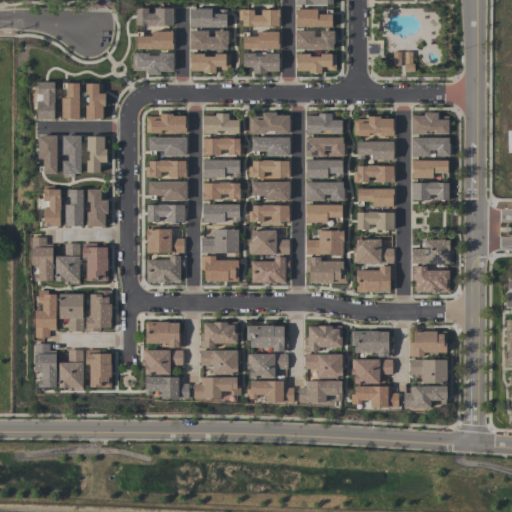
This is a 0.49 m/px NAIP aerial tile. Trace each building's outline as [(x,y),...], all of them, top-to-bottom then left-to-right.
[(172,24),(155,24),(155,25),(145,25),(145,24),(135,24),(135,7),(147,7),(147,13),(153,13),(153,7),(172,7),(172,24)] [(189,26),(189,8),(210,8),(210,13),(218,13),(218,9),(226,9),(226,15),(225,15),(225,26),(189,26)] [(278,25),(261,25),(261,26),(251,26),(251,25),(241,25),(241,19),(238,19),(238,9),(241,9),(241,8),(243,8),(243,9),(246,9),(245,8),(249,8),(249,9),(253,9),(253,14),(260,14),(260,9),(278,8),(278,16),(277,16),(278,25)] [(294,26),(294,17),(295,17),(295,8),(316,9),(316,13),(325,13),(325,9),(331,9),(331,14),(331,26),(294,26)] [(188,49),(188,30),(207,30),(207,36),(213,36),(213,30),(227,30),(227,31),(230,31),(230,42),(227,42),(227,43),(226,43),(226,49),(188,49)] [(294,49),(294,30),(313,30),(313,36),(319,36),(319,30),(333,30),(333,31),(336,31),(336,42),(333,42),(333,43),(331,43),(332,49),(294,49)] [(135,48),(135,36),(136,36),(136,31),(142,31),(142,36),(150,36),(150,31),(171,31),(171,39),(172,39),(172,48),(135,48)] [(241,48),(241,36),(242,36),(242,31),(248,31),(248,36),(256,36),(256,31),(277,31),(277,39),(278,39),(278,48),(241,48)] [(403,51),(411,51),(411,63),(413,63),(413,70),(403,70),(403,64),(403,51)] [(172,70),(159,70),(159,73),(146,73),(146,70),(132,70),(132,52),(147,52),(147,55),(157,55),(157,52),(172,52),(172,70)] [(265,70),(265,73),(252,73),(252,70),(247,70),(247,66),(242,66),(242,53),(253,53),(253,52),(264,52),(264,53),(277,53),(277,71),(265,70)] [(189,70),(189,62),(188,62),(188,53),(203,53),(203,56),(213,56),(213,53),(225,53),(225,54),(229,54),(229,69),(214,69),(214,72),(202,72),(202,70),(189,70)] [(309,53),(309,56),(319,56),(319,53),(330,53),(330,54),(335,54),(335,69),(320,69),(320,72),(308,72),(308,70),(295,70),(295,63),(294,63),(294,53),(309,53)] [(36,119),(36,100),(41,100),(41,94),(36,94),(36,81),(53,82),(53,92),(54,92),(54,102),(53,102),(53,119),(36,119)] [(78,119),(69,119),(69,118),(60,118),(60,97),(65,97),(65,88),(61,88),(61,82),(78,82),(78,119)] [(84,104),(87,104),(87,94),(84,94),(84,83),(102,83),(102,93),(104,93),(104,105),(102,105),(102,118),(94,118),(94,119),(84,118),(84,104)] [(214,115),(214,112),(227,112),(227,116),(232,116),(232,119),(237,119),(237,133),(225,133),(225,130),(216,130),(216,133),(202,133),(202,115),(214,115)] [(288,133),(273,133),(273,130),(263,130),(263,133),(251,133),(247,133),(247,115),(261,115),(261,112),(275,112),(275,115),(288,115),(288,133)] [(410,115),(423,115),(423,112),(436,112),(436,115),(448,115),(448,121),(447,121),(447,133),(434,133),(434,130),(425,130),(425,133),(410,133),(410,115)] [(184,115),(184,123),(185,123),(185,132),(170,132),(170,129),(160,129),(160,132),(149,132),(149,131),(145,131),(145,116),(159,116),(159,113),(172,113),(172,115),(184,115)] [(317,115),(317,113),(330,113),(330,116),(335,116),(335,119),(340,119),(340,133),(328,133),(328,130),(319,130),(319,133),(305,133),(305,115),(317,115)] [(378,135),(378,132),(367,132),(367,135),(357,135),(356,134),(353,134),(353,118),(366,118),(366,116),(379,116),(379,118),(391,118),(391,126),(392,126),(392,129),(393,129),(393,134),(392,134),(392,135),(378,135)] [(56,172),(42,172),(42,171),(39,171),(39,166),(42,166),(42,158),(37,158),(37,135),(55,135),(56,172)] [(80,173),(74,173),(74,174),(74,176),(63,176),(63,174),(61,174),(61,160),(67,160),(67,154),(61,154),(61,135),(80,135),(80,173)] [(85,136),(103,136),(103,149),(105,149),(105,161),(103,161),(103,165),(99,165),(99,172),(85,172),(85,160),(88,160),(88,150),(85,150),(85,136)] [(185,137),(185,155),(162,155),(162,150),(155,150),(155,154),(149,154),(149,150),(147,150),(147,137),(185,137)] [(201,138),(218,138),(218,137),(228,137),(228,138),(238,138),(238,144),(242,144),(242,154),(238,154),(238,155),(236,155),(236,154),(234,154),(234,155),(231,155),(231,154),(226,154),(226,149),(219,149),(219,154),(204,154),(204,155),(201,155),(201,146),(201,138)] [(288,137),(288,155),(265,155),(265,150),(257,150),(257,154),(252,154),(252,150),(250,150),(250,137),(288,137)] [(342,137),(342,143),(346,143),(346,154),(342,154),(342,155),(329,155),(329,149),(323,149),(323,155),(304,155),(304,137),(342,137)] [(447,137),(447,143),(448,143),(451,143),(451,154),(448,154),(448,155),(435,155),(435,149),(429,149),(429,155),(410,155),(410,137),(447,137)] [(370,159),(370,154),(363,154),(363,158),(356,158),(356,154),(356,141),(392,141),(392,159),(370,159)] [(184,169),(185,169),(185,177),(182,177),(182,176),(167,176),(166,171),(160,171),(159,177),(150,176),(150,177),(148,177),(148,176),(145,176),(145,166),(147,166),(148,160),(158,160),(158,159),(168,160),(184,160),(184,169)] [(238,159),(238,170),(239,170),(239,176),(231,176),(231,172),(223,172),(223,177),(202,177),(202,159),(238,159)] [(288,177),(285,177),(285,176),(270,177),(269,171),(262,171),(262,176),(252,177),(250,177),(250,176),(247,176),(247,166),(251,166),(251,160),(262,160),(270,159),(270,161),(287,160),(288,177)] [(341,159),(341,171),(342,171),(342,176),(334,176),(334,172),(326,172),(326,177),(305,177),(305,159),(341,159)] [(446,160),(446,171),(447,171),(447,176),(441,176),(441,172),(431,172),(431,177),(411,177),(411,168),(410,168),(410,160),(446,160)] [(392,182),(390,182),(390,181),(374,181),(374,176),(367,176),(367,181),(357,182),(355,182),(355,181),(352,181),(352,171),(355,171),(355,165),(365,165),(375,165),(375,166),(392,165),(392,182)] [(185,181),(185,200),(162,200),(162,195),(155,195),(155,198),(149,198),(149,195),(147,195),(147,181),(185,181)] [(288,181),(288,200),(265,200),(265,195),(257,195),(257,199),(252,198),(252,195),(250,195),(250,181),(288,181)] [(341,181),(341,187),(342,187),(342,188),(346,188),(346,198),(342,198),(342,200),(329,200),(329,194),(323,194),(323,200),(304,200),(304,181),(341,181)] [(201,182),(218,182),(227,182),(238,183),(238,188),(242,188),(242,198),(238,198),(238,199),(236,199),(234,199),(231,199),(226,199),(226,193),(219,193),(219,199),(203,199),(201,199),(201,191),(201,182)] [(410,182),(427,182),(436,182),(447,182),(447,199),(435,199),(435,194),(428,194),(428,199),(410,199),(410,182)] [(42,226),(42,224),(43,224),(42,208),(48,208),(48,200),(42,200),(42,190),(42,188),(43,188),(43,185),(53,184),(53,189),(58,189),(59,199),(59,209),(58,209),(58,225),(42,226)] [(82,225),(64,225),(64,204),(69,204),(69,195),(65,195),(65,188),(71,188),(71,189),(82,189),(82,225)] [(86,226),(86,211),(88,211),(88,201),(86,201),(86,189),(98,189),(98,188),(104,188),(104,199),(107,199),(107,213),(104,213),(104,226),(86,226)] [(393,188),(393,190),(394,190),(394,194),(392,194),(392,197),(391,197),(391,205),(371,205),(371,200),(362,200),(362,205),(356,205),(356,200),(356,188),(393,188)] [(146,204),(156,204),(166,204),(182,205),(183,221),(164,221),(164,216),(158,216),(158,221),(145,221),(146,204)] [(238,204),(238,215),(239,215),(239,221),(231,221),(231,217),(223,217),(223,222),(201,222),(201,204),(238,204)] [(287,222),(286,222),(286,221),(269,221),(269,216),(262,216),(262,221),(252,221),(252,222),(250,222),(250,221),(247,221),(247,210),(251,210),(251,205),(261,205),(261,204),(271,204),(271,205),(287,205),(287,222)] [(340,204),(340,216),(341,216),(341,221),(335,221),(335,217),(325,217),(325,221),(305,221),(305,213),(304,213),(304,204),(340,204)] [(392,229),(374,229),(374,223),(367,223),(367,229),(355,229),(355,212),(366,212),(366,211),(375,211),(375,212),(392,212),(392,229)] [(145,239),(145,228),(170,228),(170,237),(183,237),(183,251),(170,252),(145,252),(145,239)] [(237,252),(212,252),(200,252),(200,237),(212,237),(212,228),(237,228),(237,252)] [(250,254),(250,253),(247,253),(247,244),(246,244),(247,238),(249,238),(249,230),(274,230),(274,239),(287,239),(287,253),(275,253),(275,254),(250,254)] [(342,253),(317,253),(305,253),(305,238),(317,238),(317,230),(342,230),(342,241),(341,241),(342,253)] [(52,280),(39,280),(34,280),(34,273),(37,273),(37,264),(30,264),(30,247),(31,247),(31,236),(45,236),(45,243),(51,243),(51,263),(52,263),(52,280)] [(379,238),(379,248),(392,247),(392,262),(355,263),(355,262),(352,262),(352,253),(351,248),(354,248),(354,239),(379,238)] [(423,263),(423,262),(411,262),(411,248),(423,248),(423,239),(448,239),(448,248),(451,248),(451,253),(451,262),(447,262),(447,263),(423,263)] [(54,256),(64,256),(64,242),(79,242),(79,257),(78,257),(78,278),(78,282),(70,282),(70,283),(64,283),(64,281),(54,281),(54,256)] [(85,257),(81,257),(81,246),(82,246),(82,242),(96,242),(96,247),(106,247),(106,257),(106,268),(107,268),(107,279),(96,279),(96,280),(85,280),(85,257)] [(168,259),(168,255),(179,255),(179,254),(183,254),(183,269),(179,269),(179,280),(169,280),(155,281),(155,280),(146,280),(146,271),(145,271),(145,259),(168,259)] [(237,259),(237,269),(237,280),(227,280),(227,281),(214,281),(214,280),(203,280),(203,269),(200,269),(200,255),(203,255),(214,255),(214,259),(237,259)] [(273,260),(273,257),(283,257),(283,256),(287,256),(287,270),(284,270),(284,282),(274,282),(260,282),(260,281),(250,281),(250,272),(250,260),(273,260)] [(342,261),(342,267),(346,267),(346,281),(332,281),(332,282),(319,282),(319,281),(308,281),(308,270),(305,270),(305,256),(310,256),(319,256),(319,261),(342,261)] [(377,269),(377,265),(388,265),(392,265),(392,279),(388,279),(388,290),(378,290),(378,291),(365,291),(365,290),(355,290),(355,281),(355,270),(377,269)] [(447,270),(448,282),(448,281),(448,291),(414,291),(413,280),(411,280),(410,265),(415,265),(415,266),(425,266),(425,270),(447,270)] [(55,325),(56,325),(56,329),(49,329),(49,336),(34,336),(35,326),(34,326),(34,309),(41,309),(41,299),(38,299),(38,289),(48,289),(48,293),(55,293),(55,325)] [(88,294),(96,294),(96,289),(111,289),(111,305),(110,305),(110,317),(109,317),(109,327),(100,327),(100,330),(85,330),(85,327),(84,327),(84,316),(88,316),(88,294)] [(68,293),(68,292),(73,292),(73,293),(81,294),(81,316),(82,316),(82,330),(68,330),(68,318),(58,318),(58,293),(68,293)] [(511,316),(501,317),(502,365),(511,364),(511,316)] [(144,343),(144,332),(145,332),(144,321),(157,321),(167,321),(167,322),(178,322),(178,332),(182,332),(182,346),(177,346),(177,347),(167,347),(167,343),(144,343)] [(213,343),(213,347),(199,347),(199,333),(202,333),(202,322),(212,322),(236,322),(236,343),(213,343)] [(249,347),(249,340),(245,339),(245,325),(272,325),(272,326),(282,326),(282,337),(286,337),(286,351),(272,351),(272,347),(249,347)] [(318,347),(318,351),(303,351),(303,337),(307,337),(307,326),(317,326),(340,326),(340,347),(318,347)] [(353,352),(353,344),(350,344),(350,329),(364,329),(364,330),(377,330),(377,331),(387,331),(387,341),(391,341),(391,355),(387,355),(387,356),(376,356),(376,352),(353,352)] [(422,352),(422,356),(408,356),(408,342),(412,342),(412,331),(422,331),(445,331),(445,352),(422,352)] [(55,386),(43,386),(37,386),(37,379),(41,379),(41,370),(34,370),(34,342),(48,342),(48,349),(55,349),(55,370),(55,386)] [(57,362),(67,362),(67,348),(82,348),(82,386),(81,386),(81,389),(72,389),(66,389),(66,387),(57,387),(57,362)] [(88,363),(84,363),(84,348),(98,348),(98,352),(108,352),(108,353),(109,353),(109,363),(110,363),(110,374),(110,375),(110,386),(100,386),(88,386),(88,363)] [(143,374),(143,364),(141,364),(141,358),(142,358),(142,349),(145,349),(145,350),(161,350),(161,349),(181,349),(181,364),(168,364),(168,374),(143,374)] [(211,374),(211,365),(199,365),(199,351),(239,351),(239,359),(239,365),(236,365),(236,374),(211,374)] [(249,378),(249,369),(245,369),(245,363),(246,363),(246,354),(286,354),(286,368),(273,368),(273,378),(249,378)] [(316,378),(316,368),(303,368),(303,354),(343,354),(343,363),(344,363),(344,369),(341,369),(341,378),(316,378)] [(353,383),(353,373),(350,373),(350,367),(351,367),(351,358),(355,358),(355,359),(378,359),(378,358),(391,358),(391,372),(378,372),(378,383),(353,383)] [(445,383),(421,383),(421,374),(408,374),(408,359),(422,359),(422,360),(445,359),(445,383)] [(177,377),(177,376),(181,376),(181,382),(188,382),(188,397),(177,397),(177,398),(160,398),(160,390),(151,390),(151,394),(144,394),(144,389),(144,376),(177,377)] [(220,398),(192,398),(192,384),(200,384),(200,377),(236,377),(236,385),(239,385),(239,395),(229,395),(229,391),(220,391),(220,398)] [(297,387),(304,387),(304,380),(340,380),(340,398),(334,398),(334,395),(324,395),(324,402),(297,402),(297,387)] [(265,394),(255,394),(255,399),(245,399),(245,389),(249,389),(249,381),(285,381),(285,387),(292,387),(292,402),(265,402),(265,394)] [(370,385),(370,386),(386,386),(386,385),(390,385),(390,391),(397,391),(397,406),(386,406),(386,407),(369,407),(369,399),(360,399),(360,403),(350,403),(350,393),(353,393),(353,385),(370,385)] [(402,393),(409,392),(409,386),(445,386),(445,398),(444,398),(444,404),(439,404),(439,400),(429,400),(429,407),(402,407),(402,393)]
